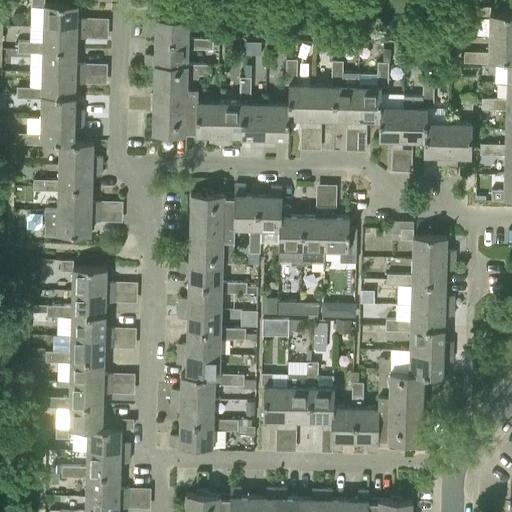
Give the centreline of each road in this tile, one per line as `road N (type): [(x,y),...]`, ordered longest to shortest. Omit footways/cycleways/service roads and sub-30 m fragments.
road 1 (residential): [(474,213),(417,209),(357,168),(137,164)]
road 2 (residential): [(161,459),(148,445),(152,257),(138,233),(137,164)]
road 3 (residential): [(458,462),(161,459)]
road 4 (residential): [(137,164),(118,157),(122,0)]
